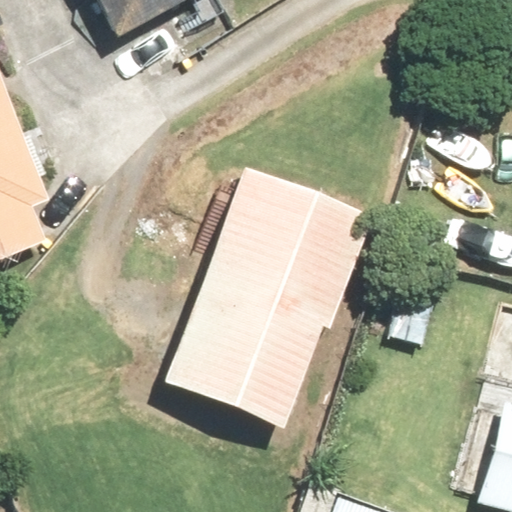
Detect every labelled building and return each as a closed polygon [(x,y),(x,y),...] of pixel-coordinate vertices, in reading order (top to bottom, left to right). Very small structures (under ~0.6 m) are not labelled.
[(83,0),(107,43),(185,0),(83,0)] [(0,102),(0,256),(37,242),(24,210),(40,203),(0,102)] [(360,219),(231,171),(149,389),(277,437),(360,219)] [(435,286),(392,277),(377,346),(420,355),(435,286)] [(511,511),(511,398),(497,394),(468,505),(495,511),(511,511)] [(362,511),(299,491),(292,511),(362,511)]
